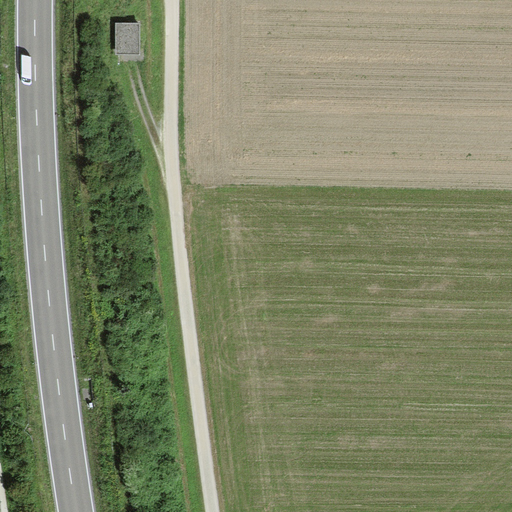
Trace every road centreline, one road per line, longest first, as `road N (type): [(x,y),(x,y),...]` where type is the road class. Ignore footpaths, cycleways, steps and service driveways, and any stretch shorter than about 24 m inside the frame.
road 1 (primary): [(35,0),(48,313),(75,511)]
road 2 (track): [(207,511),(180,270),(166,0)]
road 3 (track): [(132,58),(175,173)]
